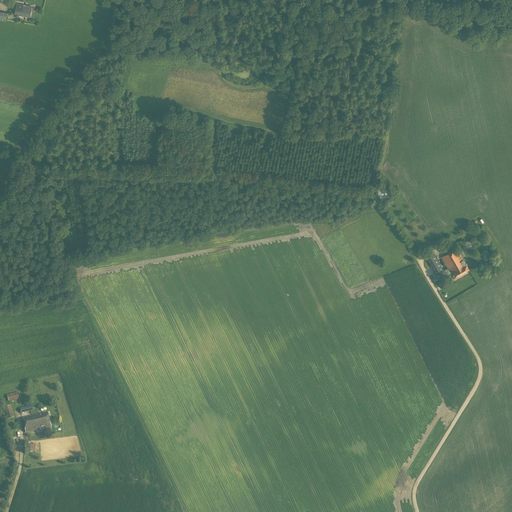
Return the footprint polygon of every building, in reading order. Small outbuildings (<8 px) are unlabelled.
[(15,14),(29,17),(31,7),(17,4),(15,14)] [(386,187),(384,186),(382,186),(379,186),(378,187),(376,189),(375,191),(375,193),(376,195),(377,197),(379,199),(381,199),(383,200),(385,199),(387,198),(388,196),(389,194),(389,192),(389,190),(387,188),(386,187)] [(475,247),(471,239),(464,243),(468,250),(475,247)] [(448,268),(462,259),(456,248),(441,257),(448,268)] [(448,268),(444,270),(434,254),(427,258),(437,277),(445,272),(447,274),(453,271),(456,277),(469,269),(463,259),(462,259),(448,268)] [(8,402),(21,399),(19,392),(7,395),(8,402)] [(14,418),(10,405),(4,407),(8,420),(14,418)] [(48,413),(34,416),(35,421),(44,419),(44,421),(50,420),(48,413)] [(35,421),(34,416),(22,419),(26,433),(51,427),(50,420),(44,421),(44,419),(35,421)]
